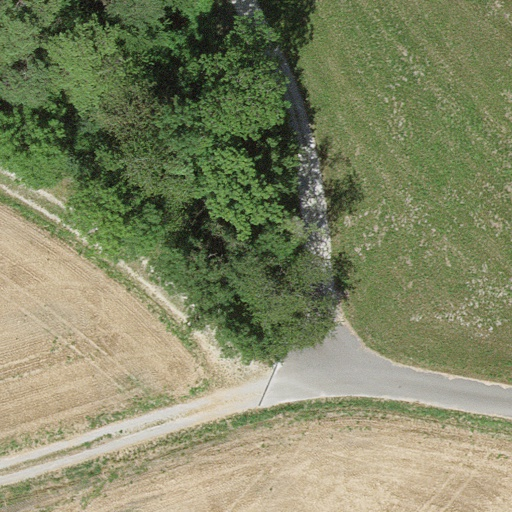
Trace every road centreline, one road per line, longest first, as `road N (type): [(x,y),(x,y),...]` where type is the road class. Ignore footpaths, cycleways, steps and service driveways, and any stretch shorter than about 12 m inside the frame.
road 1 (track): [(0,472),(332,375),(511,405)]
road 2 (track): [(332,375),(301,180),(234,0)]
road 3 (track): [(258,393),(83,232),(0,188)]
